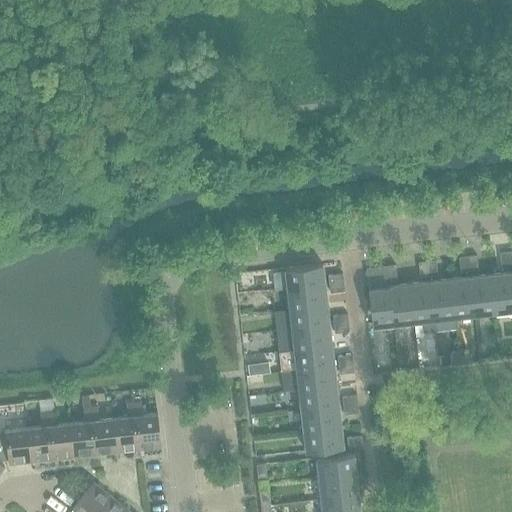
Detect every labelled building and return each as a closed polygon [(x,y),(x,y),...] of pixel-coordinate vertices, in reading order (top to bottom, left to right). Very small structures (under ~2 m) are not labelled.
[(508,252),(500,253),(501,267),(509,266),(508,252)] [(477,255),(467,256),(469,270),(478,269),(477,255)] [(467,256),(459,257),(461,271),(469,270),(467,256)] [(436,260),(427,261),(428,274),(438,274),(436,260)] [(427,261),(418,262),(420,275),(428,274),(427,261)] [(287,288),(325,284),(322,263),(285,267),(287,288)] [(395,264),(386,265),(387,274),(388,279),(397,278),(395,264)] [(386,265),(366,267),(366,275),(368,288),(389,286),(388,279),(387,273),(386,265)] [(494,311),(511,309),(511,290),(510,272),(490,274),(494,311)] [(343,273),(328,275),(329,284),(344,282),(343,273)] [(474,313),(494,311),(490,274),(469,276),(474,313)] [(454,316),(474,313),(469,276),(449,279),(454,316)] [(433,318),(454,316),(449,279),(429,281),(433,318)] [(413,320),(433,318),(429,281),(409,283),(413,320)] [(344,282),(329,284),(330,292),(344,290),(344,282)] [(393,323),(413,320),(409,283),(389,286),(393,323)] [(290,309),(327,304),(325,284),(287,288),(290,309)] [(393,323),(389,286),(367,288),(372,325),(393,323)] [(290,309),(292,329),(329,324),(327,304),(290,309)] [(347,314),(333,315),(334,324),(348,322),(347,314)] [(284,321),(274,321),(273,340),(284,340),(284,321)] [(348,322),(334,324),(335,332),(349,331),(348,322)] [(294,349),(332,345),(329,324),(292,329),(294,349)] [(294,349),(296,369),(334,365),(332,345),(294,349)] [(352,354),(337,356),(338,364),(353,363),(352,354)] [(258,363),(247,365),(249,375),(259,374),(269,373),(268,362),(258,363)] [(353,363),(338,364),(339,373),(354,372),(353,363)] [(299,389),(336,385),(334,365),(296,369),(299,389)] [(299,389),(301,409),(338,405),(336,385),(299,389)] [(357,394),(342,396),(343,404),(358,403),(357,394)] [(117,451),(139,449),(133,401),(126,402),(127,415),(113,417),(117,451)] [(141,401),(133,401),(139,449),(161,446),(157,412),(142,414),(141,401)] [(358,403),(343,404),(344,414),(359,412),(358,403)] [(96,453),(117,451),(113,417),(99,419),(98,405),(90,406),(96,453)] [(303,429),(341,425),(338,405),(301,409),(303,429)] [(84,420),(70,422),(74,456),(96,453),(90,406),(83,407),(84,420)] [(53,458),(74,456),(70,422),(56,423),(55,410),(47,411),(53,458)] [(41,425),(27,427),(31,461),(53,458),(47,411),(40,412),(41,425)] [(343,446),(341,425),(303,429),(306,451),(343,446)] [(9,463),(31,461),(27,427),(5,429),(6,438),(0,438),(0,452),(3,459),(8,459),(9,463)] [(348,446),(362,444),(361,436),(347,437),(348,446)] [(319,479),(356,474),(355,461),(358,460),(357,453),(316,457),(319,479)] [(258,479),(267,478),(265,463),(257,464),(258,479)] [(319,479),(321,499),(362,494),(361,488),(358,488),(356,474),(319,479)] [(98,511),(113,494),(95,480),(74,507),(79,511),(98,511)] [(268,490),(260,491),(262,505),(270,504),(268,490)] [(126,511),(130,508),(113,494),(98,511),(126,511)] [(322,511),(360,511),(359,501),(363,501),(362,494),(321,499),(322,511)]
